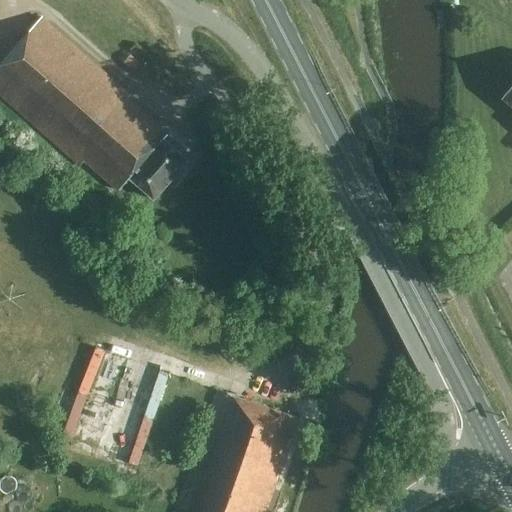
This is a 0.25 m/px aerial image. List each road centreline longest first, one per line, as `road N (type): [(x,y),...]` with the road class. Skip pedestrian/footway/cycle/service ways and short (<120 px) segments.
road 1 (unclassified): [(473,468),(346,210),(261,69),(238,42),(178,0)]
road 2 (primary): [(500,457),(265,0)]
